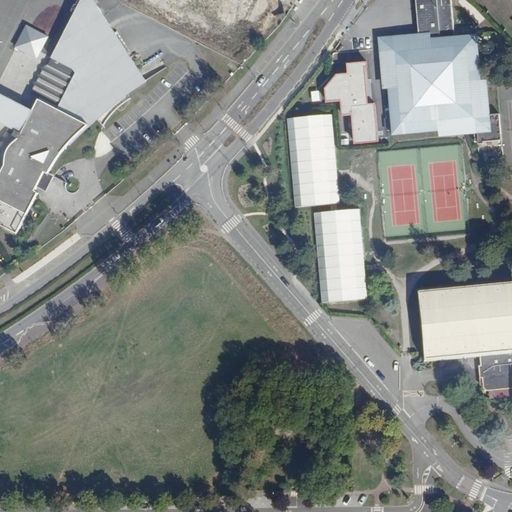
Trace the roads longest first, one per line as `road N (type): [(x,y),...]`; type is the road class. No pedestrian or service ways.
road 1 (secondary): [(418,440),(203,186)]
road 2 (secondary): [(0,344),(203,186)]
road 3 (secondary): [(187,164),(0,312)]
road 4 (secondary): [(220,165),(350,0)]
road 5 (secondary): [(329,0),(204,149)]
road 6 (residential): [(418,440),(414,507),(298,511)]
